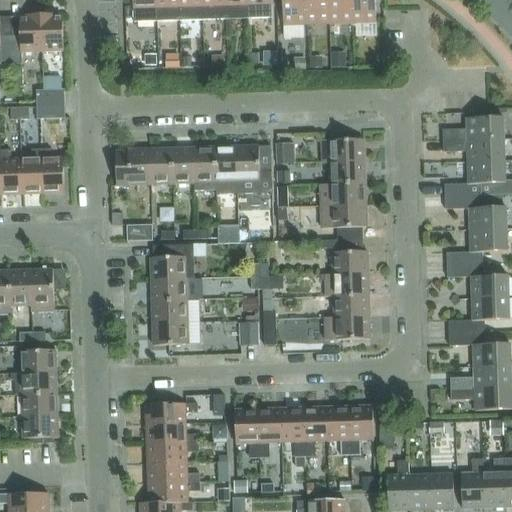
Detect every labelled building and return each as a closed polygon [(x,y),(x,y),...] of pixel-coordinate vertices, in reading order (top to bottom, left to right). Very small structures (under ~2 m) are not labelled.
[(157,22),(156,0),(133,0),(134,23),(157,22)] [(180,21),(179,0),(156,0),(157,22),(180,21)] [(203,21),(202,0),(179,0),(180,21),(203,21)] [(202,0),(203,21),(226,20),(225,0),(202,0)] [(248,19),(247,0),(225,0),(226,20),(248,19)] [(247,0),(248,19),(272,19),(271,0),(247,0)] [(307,25),(306,0),(282,0),(284,26),(307,25)] [(330,25),(328,0),(306,0),(307,25),(330,25)] [(328,0),(330,25),(353,24),(351,0),(328,0)] [(351,0),(353,24),(376,23),(375,0),(351,0)] [(11,37),(12,65),(22,65),(22,53),(42,52),(41,16),(20,17),(21,37),(11,37)] [(62,16),(41,16),(42,52),(63,52),(62,16)] [(0,65),(12,65),(11,37),(0,37),(0,65)] [(277,55),(264,55),(264,67),(278,67),(277,55)] [(157,57),(148,57),(148,67),(157,67),(157,57)] [(178,57),(166,58),(166,68),(178,68),(178,57)] [(334,57),(334,68),(345,68),(345,57),(334,57)] [(373,61),(373,67),(383,67),(384,57),(378,57),(373,61)] [(224,58),(212,58),(212,67),(224,66),(224,58)] [(191,59),(183,60),(183,68),(191,67),(191,59)] [(306,61),(294,61),(294,70),(306,70),(306,61)] [(321,61),(310,61),(310,69),(321,69),(321,61)] [(22,67),(12,67),(13,88),(23,88),(22,67)] [(36,91),(37,103),(65,102),(64,90),(36,91)] [(65,107),(37,108),(37,120),(65,119),(65,107)] [(20,120),(20,108),(11,109),(11,121),(20,120)] [(29,108),(20,108),(20,120),(29,120),(29,108)] [(443,131),(443,142),(504,140),(503,118),(466,119),(467,130),(443,131)] [(322,141),(323,164),(365,163),(364,140),(322,141)] [(468,163),(505,162),(504,140),(443,142),(443,153),(467,153),(468,163)] [(290,165),(290,144),(276,144),(277,165),(290,165)] [(237,148),(238,183),(272,182),(271,147),(237,148)] [(215,149),(216,183),(216,196),(238,195),(238,183),(237,148),(215,149)] [(193,149),(172,150),(173,185),(194,184),(193,149)] [(194,184),(216,183),(215,149),(193,149),(194,184)] [(43,195),(42,150),(31,150),(32,159),(21,159),(22,195),(43,195)] [(42,150),(43,195),(64,194),(63,158),(52,158),(52,150),(42,150)] [(116,187),(123,187),(123,186),(151,185),(150,150),(128,151),(128,152),(116,153),(117,180),(116,180),(116,187)] [(151,185),(173,185),(172,150),(150,150),(151,185)] [(11,160),(11,151),(1,151),(2,196),(22,195),(21,159),(11,160)] [(444,186),(445,198),(481,197),(480,185),(505,184),(505,162),(468,163),(468,185),(444,186)] [(330,164),(331,185),(365,184),(365,163),(323,164),(323,165),(330,164)] [(291,171),(277,171),(277,185),(291,184),(291,171)] [(365,184),(331,185),(319,185),(320,207),(366,206),(365,184)] [(277,196),(278,209),(287,208),(286,196),(277,196)] [(481,197),(445,198),(445,210),(469,209),(470,231),(507,230),(506,208),(481,209),(481,197)] [(337,241),(363,240),(363,228),(367,228),(366,206),(320,207),(320,230),(337,229),(337,241)] [(278,209),(278,222),(287,221),(287,208),(278,209)] [(127,242),(153,242),(152,225),(127,226),(127,242)] [(239,227),(230,227),(230,244),(240,244),(239,227)] [(447,254),(447,266),(483,265),(483,253),(508,252),(507,230),(470,231),(471,253),(447,254)] [(183,240),(196,240),(196,231),(183,231),(183,240)] [(209,231),(196,231),(196,240),(209,240),(209,231)] [(162,241),(175,241),(174,232),(162,232),(162,241)] [(363,240),(337,241),(321,241),(321,250),(333,249),(333,275),(333,276),(368,275),(367,252),(363,252),(363,240)] [(153,247),(153,259),(151,259),(152,281),(186,280),(195,280),(193,246),(153,247)] [(251,278),(260,278),(259,265),(251,265),(251,278)] [(259,265),(260,278),(268,277),(268,265),(259,265)] [(472,300),(509,298),(508,276),(483,277),(483,265),(447,266),(447,279),(471,278),(472,300)] [(31,271),(9,272),(10,307),(11,307),(31,306),(32,306),(31,271)] [(54,291),(53,271),(31,271),(32,306),(31,306),(31,314),(54,313),(54,306),(54,291)] [(10,307),(9,272),(0,272),(0,314),(12,314),(11,307),(10,307)] [(334,297),(369,296),(368,275),(333,276),(333,275),(319,276),(319,282),(325,282),(325,298),(334,298),(334,297)] [(269,290),(268,277),(260,278),(260,290),(269,290)] [(268,277),(269,290),(283,290),(283,277),(268,277)] [(260,290),(260,278),(251,278),(251,291),(260,290)] [(186,280),(152,281),(152,303),(187,302),(186,280)] [(335,319),(369,318),(369,296),(334,297),(334,298),(335,319)] [(449,322),(449,334),(485,333),(485,321),(510,321),(509,298),(472,300),(472,321),(449,322)] [(257,300),(242,300),(242,312),(255,312),(258,312),(257,300)] [(153,324),(188,323),(187,302),(152,303),(153,324)] [(255,317),(246,317),(246,321),(259,321),(259,312),(258,312),(255,312),(255,317)] [(264,321),(276,321),(276,313),(273,313),(263,313),(264,321)] [(335,341),(370,340),(369,318),(335,319),(323,319),(323,342),(335,341)] [(277,346),(276,321),(264,321),(264,346),(277,346)] [(188,323),(153,324),(154,347),(188,346),(188,323)] [(239,324),(240,346),(260,346),(259,323),(239,324)] [(20,343),(33,342),(32,333),(19,334),(20,343)] [(45,333),(32,333),(33,342),(45,342),(45,333)] [(474,368),(511,367),(510,345),(485,345),(485,333),(449,334),(449,347),(473,346),(474,368)] [(20,352),(21,374),(56,373),(55,351),(20,352)] [(511,388),(511,367),(474,368),(474,378),(450,379),(451,390),(511,388)] [(56,373),(21,374),(11,375),(11,381),(15,381),(15,396),(22,396),(56,395),(56,373)] [(511,410),(511,400),(511,388),(451,390),(451,402),(475,401),(475,412),(511,410)] [(22,417),(57,417),(56,395),(22,396),(22,417)] [(145,406),(146,426),(186,425),(186,414),(198,414),(198,404),(145,406)] [(349,408),(351,456),(361,456),(360,441),(374,441),(373,407),(349,408)] [(327,408),(304,409),(305,458),(315,458),(315,442),(328,442),(327,408)] [(341,457),(351,456),(349,408),(327,408),(328,442),(340,442),(341,457)] [(295,458),(296,458),(305,458),(304,409),(281,410),(282,443),(295,443),(295,458)] [(250,459),(260,459),(258,410),(235,411),(236,444),(249,444),(250,459)] [(269,443),(282,443),(281,410),(258,410),(260,459),(270,459),(269,443)] [(58,439),(57,417),(22,417),(23,440),(29,440),(54,439),(58,439)] [(504,421),(490,421),(490,422),(491,437),(504,436),(504,422),(504,421)] [(444,423),(430,424),(430,433),(444,433),(444,423)] [(423,424),(409,424),(410,434),(423,433),(423,424)] [(146,426),(147,445),(199,444),(199,435),(186,435),(186,425),(146,426)] [(226,427),(213,427),(213,440),(226,440),(226,427)] [(381,429),(381,441),(395,441),(395,429),(381,429)] [(147,465),(187,464),(187,453),(199,453),(199,444),(147,445),(147,465)] [(305,458),(296,458),(296,468),(306,468),(305,458)] [(483,474),(484,509),(506,508),(505,473),(504,459),(493,460),(494,474),(484,474),(483,474)] [(462,510),(484,509),(483,474),(484,474),(483,460),(472,460),(472,474),(461,475),(462,510)] [(409,476),(409,461),(397,462),(398,477),(387,477),(388,511),(410,511),(409,476)] [(187,474),(187,464),(147,465),(148,485),(200,483),(200,474),(187,474)] [(431,476),(432,511),(454,510),(453,475),(431,476)] [(410,511),(432,511),(431,476),(409,476),(410,511)] [(374,477),(362,478),(363,491),(363,492),(374,492),(374,490),(374,477)] [(235,481),(234,481),(234,495),(244,495),(244,481),(235,481)] [(351,482),(339,483),(340,491),(351,491),(351,482)] [(200,492),(200,483),(148,485),(149,503),(149,504),(188,503),(188,492),(200,492)] [(274,485),(262,485),(262,493),(274,493),(274,485)] [(319,487),(307,487),(308,496),(320,496),(319,487)] [(229,490),(221,490),(221,502),(230,502),(229,490)] [(0,504),(8,504),(8,511),(48,511),(48,494),(0,495),(0,504)] [(309,511),(345,511),(345,501),(297,502),(297,511),(309,511)] [(140,504),(140,511),(185,511),(193,511),(193,503),(188,503),(149,504),(149,503),(140,504)]
